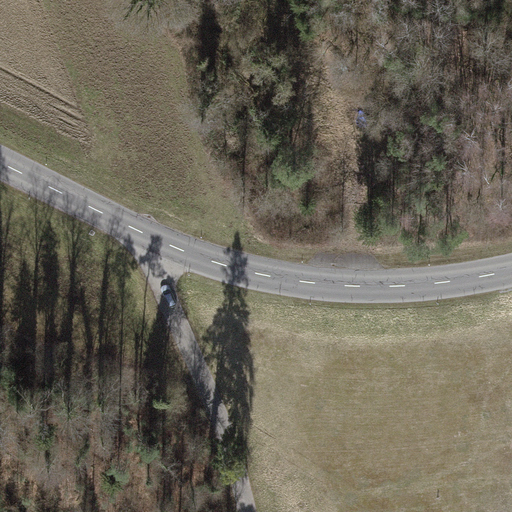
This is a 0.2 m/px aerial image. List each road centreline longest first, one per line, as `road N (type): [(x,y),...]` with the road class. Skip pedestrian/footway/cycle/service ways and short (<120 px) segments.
road 1 (secondary): [(511,274),(457,287),(350,290),(250,276),(144,238),(0,165)]
road 2 (track): [(144,238),(234,460),(243,511)]
road 3 (track): [(350,290),(357,192),(346,128),(307,52)]
